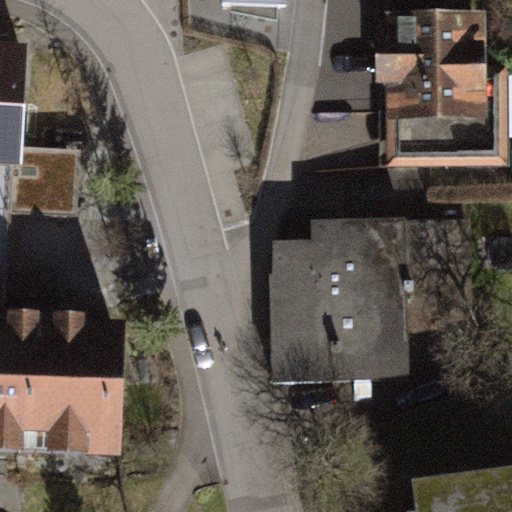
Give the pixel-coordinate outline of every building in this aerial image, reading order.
[(258,21),(257,0),(208,0),(209,23),(258,21)] [(377,14),(382,170),(498,166),(495,71),(475,72),(473,11),(377,14)] [(18,176),(0,176),(0,283),(17,284),(18,176)] [(263,249),(266,386),(401,382),(397,224),(306,226),(307,248),(263,249)] [(0,455),(100,456),(102,321),(0,319),(0,455)] [(511,511),(511,475),(413,487),(415,511),(511,511)]
